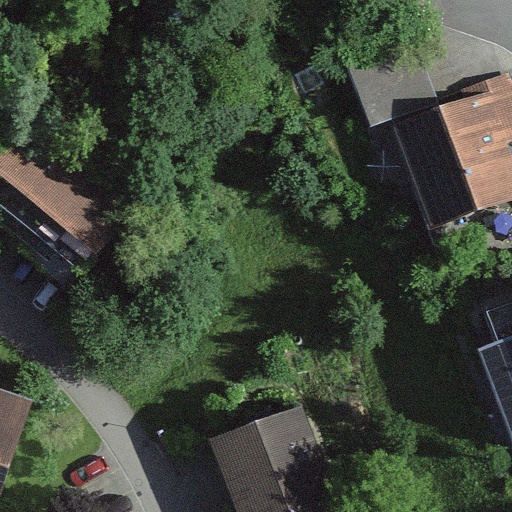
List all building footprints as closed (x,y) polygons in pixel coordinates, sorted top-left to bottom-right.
[(417,47),(350,71),(414,245),(511,209),(511,164),(505,146),(511,143),(511,75),(437,103),(417,47)] [(30,129),(0,164),(0,203),(84,274),(133,216),(30,129)] [(511,302),(477,316),(511,408),(511,302)] [(0,511),(32,409),(0,398),(0,511)] [(334,511),(298,421),(214,455),(236,511),(334,511)]
